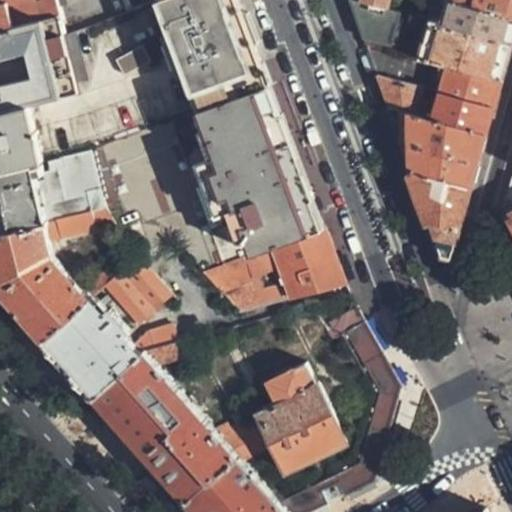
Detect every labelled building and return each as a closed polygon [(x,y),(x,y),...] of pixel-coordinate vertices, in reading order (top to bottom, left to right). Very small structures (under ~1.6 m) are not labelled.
[(4,0),(6,7),(0,8),(0,31),(58,17),(53,0),(4,0)] [(155,0),(196,110),(203,107),(265,83),(270,81),(240,0),(155,0)] [(393,38),(400,10),(390,8),(362,0),(350,0),(365,37),(391,44),(393,38)] [(511,41),(511,16),(452,0),(446,23),(511,41)] [(511,16),(511,0),(452,0),(511,16)] [(410,13),(400,10),(393,38),(403,41),(407,26),(410,13)] [(407,26),(418,28),(421,16),(410,13),(407,26)] [(504,80),(511,50),(511,41),(446,23),(431,19),(428,18),(421,16),(418,28),(410,56),(420,59),(426,60),(448,66),(504,80)] [(0,113),(29,106),(77,94),(58,17),(0,31),(0,113)] [(419,85),(426,60),(420,59),(410,56),(367,44),(378,73),(394,78),(419,85)] [(496,107),(504,80),(448,66),(440,91),(496,107)] [(416,113),(424,87),(419,85),(394,78),(378,73),(383,86),(390,106),(416,113)] [(90,150),(104,211),(111,220),(136,257),(178,245),(201,272),(222,264),(272,246),(319,229),(324,227),(270,81),(265,83),(203,107),(196,110),(169,120),(90,150)] [(489,134),(496,107),(440,91),(433,118),(489,134)] [(0,113),(0,172),(33,165),(43,162),(38,143),(29,106),(0,113)] [(485,147),(489,134),(433,118),(416,113),(390,106),(396,121),(485,147)] [(481,160),(485,147),(396,121),(401,137),(481,160)] [(473,187),(481,160),(401,137),(413,169),(473,187)] [(0,172),(0,235),(45,225),(49,224),(43,201),(33,165),(0,172)] [(461,230),(473,187),(413,169),(449,268),(451,268),(461,230)] [(511,218),(511,188),(509,188),(501,218),(510,214),(511,218)] [(111,220),(104,211),(51,223),(54,234),(59,233),(61,238),(96,230),(95,224),(111,220)] [(106,270),(94,280),(96,283),(85,293),(52,255),(45,225),(0,235),(0,288),(44,338),(89,298),(91,297),(105,284),(112,277),(106,270)] [(272,246),(222,264),(201,272),(219,294),(251,283),(250,279),(274,271),(277,280),(284,278),(287,288),(251,296),(254,309),(292,299),(345,285),(324,227),(319,229),(272,246)] [(169,294),(136,257),(112,277),(105,284),(138,322),(169,294)] [(44,338),(94,395),(141,353),(143,352),(156,348),(179,342),(174,326),(150,332),(134,345),(124,334),(129,329),(110,308),(105,313),(91,297),(89,298),(44,338)] [(365,323),(356,308),(323,316),(327,333),(338,330),(344,328),(365,323)] [(374,338),(365,323),(344,328),(338,330),(351,351),(356,349),(374,338)] [(382,353),(374,338),(356,349),(351,351),(360,366),(364,364),(382,353)] [(188,352),(184,341),(179,342),(156,348),(160,361),(170,358),(188,352)] [(156,348),(143,352),(153,363),(160,361),(156,348)] [(239,460),(237,458),(216,435),(214,433),(163,375),(158,369),(153,363),(143,352),(141,353),(94,395),(184,497),(189,502),(198,511),(285,511),(282,508),(278,503),(265,488),(239,460)] [(392,370),(382,353),(364,364),(360,366),(369,383),(374,380),(392,370)] [(172,365),(170,358),(160,361),(153,363),(158,369),(172,365)] [(346,442),(317,382),(315,382),(306,362),(266,382),(275,400),(277,403),(257,414),(262,424),(271,444),(285,472),(346,442)] [(401,385),(392,370),(374,380),(369,383),(373,390),(378,392),(397,398),(401,385)] [(397,398),(378,392),(373,390),(368,408),(373,410),(393,415),(397,398)] [(255,410),(257,414),(277,403),(275,400),(255,410)] [(388,434),(393,415),(373,410),(368,408),(362,426),(368,428),(388,434)] [(271,444),(262,424),(243,433),(238,424),(216,435),(237,458),(239,460),(271,444)] [(383,451),(388,434),(368,428),(362,426),(356,444),(362,445),(383,451)] [(378,469),(383,451),(362,445),(356,444),(352,460),(357,462),(378,469)] [(337,482),(343,495),(375,480),(378,469),(357,462),(352,460),(337,467),(339,473),(334,476),(337,482)] [(320,491),(316,484),(312,486),(309,481),(293,489),(296,494),(285,499),(282,500),(278,503),(282,508),(285,511),(309,511),(326,504),(320,491)]
